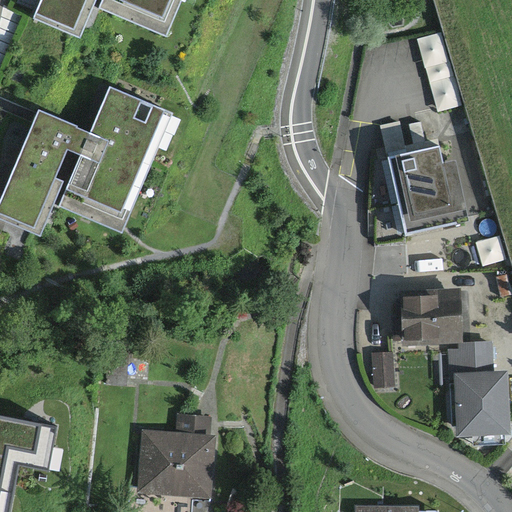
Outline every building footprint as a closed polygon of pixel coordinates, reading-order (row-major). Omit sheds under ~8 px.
[(154,0),(32,0),(29,9),(64,24),(73,0),(120,0),(150,12),(154,0)] [(440,38),(421,44),(427,64),(446,58),(440,38)] [(154,109),(101,86),(82,131),(32,109),(0,184),(0,211),(25,222),(57,147),(73,153),(58,189),(111,211),(154,109)] [(383,158),(404,234),(462,218),(441,142),(383,158)] [(393,295),(396,347),(456,344),(453,292),(393,295)] [(445,352),(448,438),(511,436),(508,350),(445,352)] [(398,356),(375,355),(374,391),(396,392),(398,356)] [(0,511),(11,511),(22,457),(52,463),(61,414),(0,402),(0,511)] [(137,430),(133,491),(206,495),(210,435),(137,430)]
